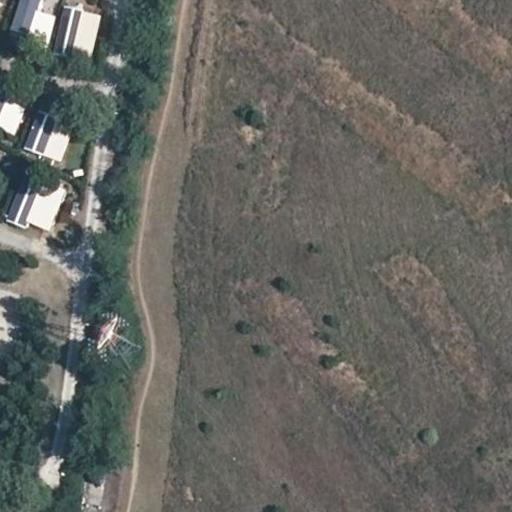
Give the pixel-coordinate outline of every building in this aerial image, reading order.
[(20,0),(10,34),(29,40),(42,0),(20,0)] [(56,54),(96,59),(101,11),(61,7),(56,54)] [(0,84),(0,122),(14,91),(0,84)] [(38,110),(24,148),(61,162),(76,124),(38,110)] [(21,179),(10,221),(54,232),(65,190),(21,179)] [(0,355),(8,358),(27,297),(0,289),(0,355)] [(83,511),(110,511),(114,473),(87,471),(83,511)]
